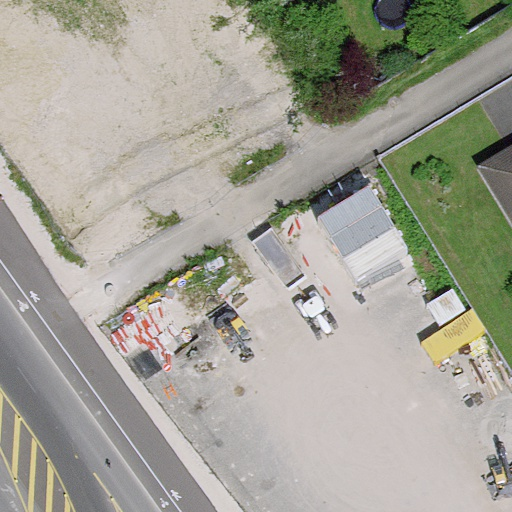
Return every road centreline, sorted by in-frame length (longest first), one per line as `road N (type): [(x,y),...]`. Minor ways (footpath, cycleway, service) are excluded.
road 1 (residential): [(13,349),(511,50)]
road 2 (residential): [(143,511),(13,349)]
road 3 (primary): [(96,511),(13,349)]
